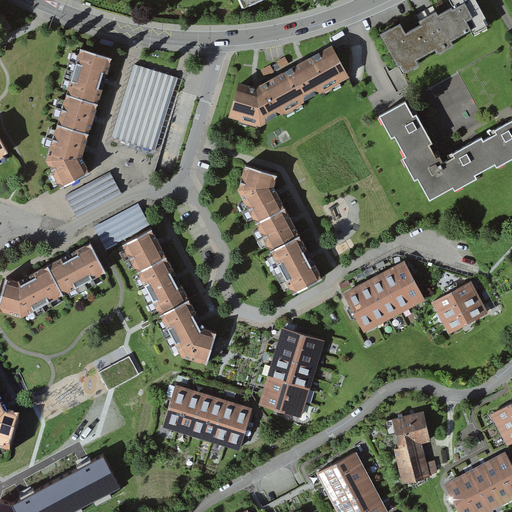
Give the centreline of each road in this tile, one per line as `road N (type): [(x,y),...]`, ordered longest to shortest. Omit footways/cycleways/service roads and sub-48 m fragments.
road 1 (residential): [(180,182),(225,254),(219,277),(235,306),(270,317),(412,239),(454,249),(470,269)]
road 2 (residential): [(194,511),(341,428),(388,390),(418,384),(475,394),(511,368)]
road 3 (residential): [(0,231),(11,224),(54,238),(138,193),(180,182)]
road 4 (tertiary): [(220,39),(144,34),(34,0)]
road 5 (tertiary): [(373,0),(314,22),(220,39)]
road 6 (residential): [(180,182),(220,39)]
